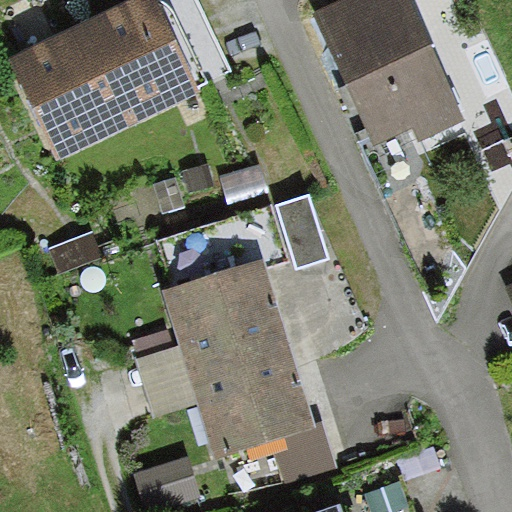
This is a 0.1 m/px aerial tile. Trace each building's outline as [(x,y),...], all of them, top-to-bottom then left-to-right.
[(134,0),(11,59),(59,161),(201,93),(197,85),(231,69),(197,0),(134,0)] [(338,0),(316,10),(376,143),(414,125),(421,140),(465,120),(411,0),(338,0)] [(309,195),(277,205),(298,268),(329,258),(309,195)] [(173,290),(161,294),(173,331),(197,405),(214,460),(267,444),(281,487),(339,468),(324,421),(315,424),(266,269),(291,261),(273,205),(158,241),(173,290)] [(511,287),(502,292),(511,311),(511,287)] [(153,418),(197,405),(173,331),(135,342),(140,356),(134,358),(153,418)] [(188,459),(135,475),(146,511),(155,511),(200,499),(188,459)] [(344,511),(341,502),(314,511),(344,511)]
